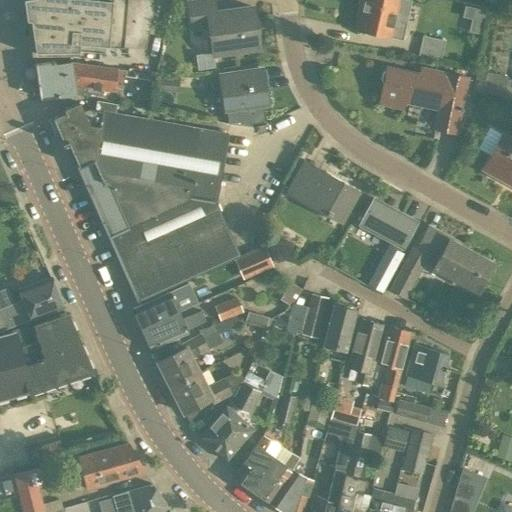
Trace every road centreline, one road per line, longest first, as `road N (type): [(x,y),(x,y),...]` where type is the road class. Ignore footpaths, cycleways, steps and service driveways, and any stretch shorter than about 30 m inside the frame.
road 1 (tertiary): [(229,511),(165,446),(0,96)]
road 2 (residential): [(511,234),(361,151),(321,113),(302,74),(288,0)]
road 3 (residential): [(479,356),(325,272)]
road 4 (residential): [(434,511),(479,356)]
